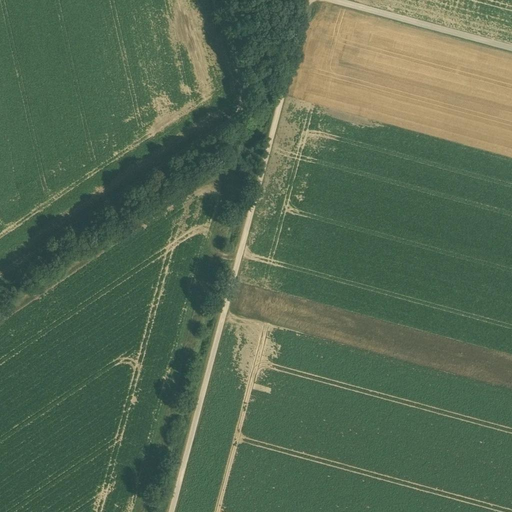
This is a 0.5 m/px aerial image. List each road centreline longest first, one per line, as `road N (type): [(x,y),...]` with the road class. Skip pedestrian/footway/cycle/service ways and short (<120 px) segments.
road 1 (track): [(171,511),(307,0)]
road 2 (track): [(215,0),(242,86),(239,115),(0,275)]
road 3 (track): [(328,0),(511,48)]
